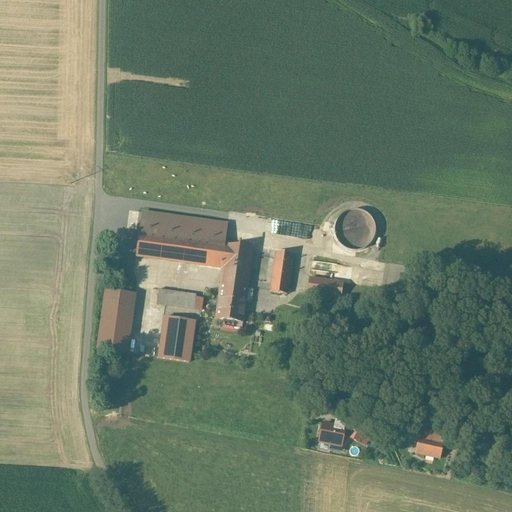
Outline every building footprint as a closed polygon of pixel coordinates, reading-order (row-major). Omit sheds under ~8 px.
[(335,236),(353,241),(351,246),(367,251),(378,219),(344,208),(335,236)] [(227,225),(141,213),(139,233),(224,245),(227,225)] [(224,245),(139,233),(135,256),(222,269),(226,245),(224,245)] [(253,249),(226,245),(222,269),(220,284),(247,288),(253,249)] [(292,254),(276,252),(270,292),(287,295),(292,254)] [(344,298),(346,281),(311,277),(309,294),(344,298)] [(247,288),(220,284),(215,318),(215,319),(216,319),(224,320),(223,324),(223,325),(224,325),(224,324),(232,326),(232,327),(233,327),(234,325),(233,325),(234,322),(241,323),(242,323),(243,322),(242,322),(247,289),(247,288)] [(196,295),(136,287),(134,302),(194,310),(196,295)] [(367,294),(354,301),(361,316),(375,309),(367,294)] [(330,318),(321,317),(318,334),(327,335),(330,318)] [(133,321),(110,318),(107,350),(129,353),(133,321)] [(194,322),(164,318),(158,359),(189,363),(194,322)] [(401,419),(383,415),(380,427),(398,431),(401,419)] [(367,427),(356,421),(352,430),(348,437),(348,438),(358,443),(367,427)] [(344,428),(323,424),(319,442),(331,445),(330,450),(339,451),(343,436),(348,437),(352,430),(344,429),(344,428)] [(445,435),(421,430),(415,454),(439,459),(445,435)]
